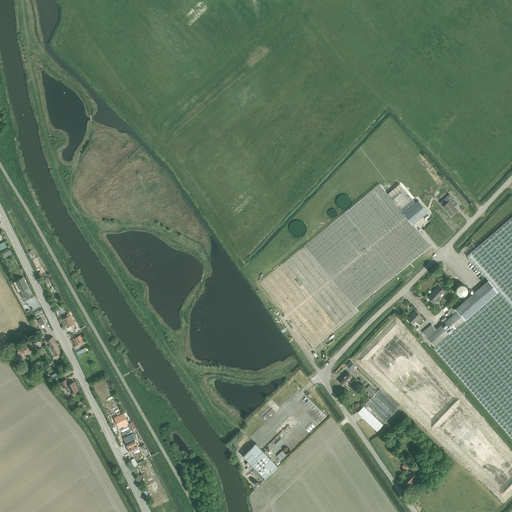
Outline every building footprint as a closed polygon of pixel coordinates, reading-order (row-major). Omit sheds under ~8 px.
[(432,247),(414,224),(429,212),(419,200),(416,202),(406,190),(393,199),(382,186),(260,279),(313,348),(360,311),(356,306),(432,247)] [(451,216),(458,209),(455,206),(458,203),(450,194),(439,203),(451,216)] [(350,204),(350,203),(350,202),(350,200),(349,199),(348,198),(347,197),(346,197),(345,196),(343,196),(342,196),(341,197),(340,197),(338,198),(338,199),(337,200),(336,201),(336,203),(336,204),(336,205),(337,207),(338,208),(339,209),(340,210),(341,210),(342,210),(344,210),(345,210),(346,210),(348,209),(349,208),(349,207),(350,206),(350,204)] [(422,332),(434,347),(434,348),(511,438),(511,217),(467,255),(489,280),(455,309),(457,311),(436,330),(431,324),(422,332)] [(16,281),(14,282),(19,291),(21,290),(26,300),(31,297),(27,287),(28,286),(23,276),(16,279),(16,281)] [(465,283),(456,287),(460,296),(469,292),(465,283)] [(433,303),(437,299),(445,291),(439,286),(431,294),(428,297),(433,303)] [(35,312),(37,318),(45,315),(42,309),(35,312)] [(413,324),(416,321),(418,324),(423,319),(420,316),(421,316),(415,311),(407,319),(413,324)] [(67,327),(70,326),(71,328),(75,326),(70,316),(68,317),(67,317),(63,319),(67,327)] [(73,339),(76,345),(82,342),(79,336),(73,339)] [(51,350),(52,349),(54,353),(56,356),(61,353),(59,350),(60,350),(53,337),(47,340),(48,341),(46,342),(45,340),(44,341),(46,344),(49,343),(50,345),(48,346),(51,350)] [(23,354),(34,347),(31,343),(15,353),(21,362),(26,358),(23,354)] [(52,360),(46,366),(48,368),(54,363),(52,360)] [(346,366),(351,370),(355,366),(350,361),(346,366)] [(344,386),(353,376),(348,372),(339,382),(344,386)] [(60,382),(63,388),(67,386),(71,394),(78,390),(74,382),(69,384),(66,379),(62,382),(60,382)] [(366,389),(373,396),(377,392),(370,385),(366,389)] [(373,396),(357,412),(361,417),(377,431),(399,408),(396,405),(394,403),(391,400),(388,397),(386,396),(383,393),(379,389),(377,392),(373,396)] [(128,423),(123,415),(115,419),(119,428),(128,423)] [(123,438),(130,453),(139,449),(134,440),(132,434),(123,438)] [(278,466),(256,443),(242,456),(265,479),(278,466)] [(277,456),(281,460),(287,454),(283,450),(277,456)] [(424,463),(419,467),(424,472),(428,468),(424,463)] [(412,471),(410,472),(410,471),(409,472),(409,473),(407,475),(408,476),(405,479),(409,484),(417,476),(412,471)]
